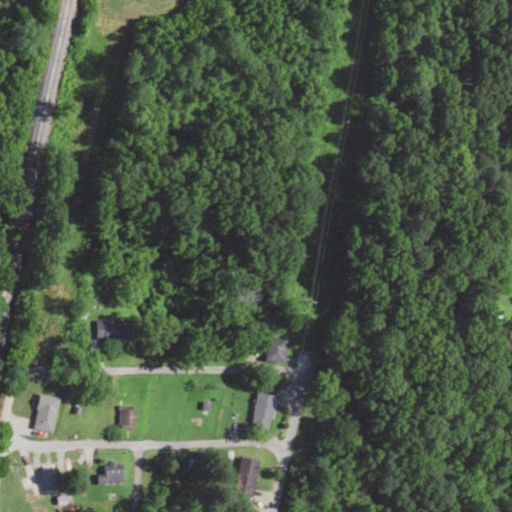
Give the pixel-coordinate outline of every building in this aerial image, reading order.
[(128,320),(94,320),(94,341),(128,341),(128,320)] [(284,362),(284,338),(263,338),(263,362),(284,362)] [(33,429),(52,431),(55,395),(37,393),(33,429)] [(272,428),(271,394),(250,395),(252,428),(272,428)] [(118,407),(117,426),(133,426),(133,407),(118,407)] [(231,492),(251,496),(258,460),(238,456),(231,492)] [(96,484),(121,484),(121,462),(103,462),(103,474),(96,474),(96,484)] [(55,464),(39,464),(39,492),(55,492),(55,464)]
